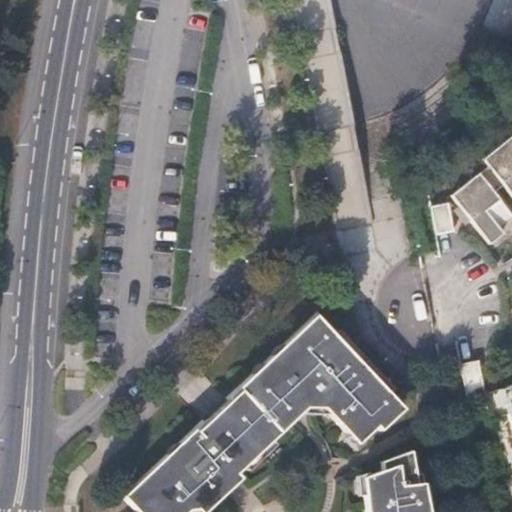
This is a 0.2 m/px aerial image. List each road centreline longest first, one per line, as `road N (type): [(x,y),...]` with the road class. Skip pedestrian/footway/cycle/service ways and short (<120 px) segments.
road 1 (secondary): [(65,0),(37,178),(12,484),(2,511)]
road 2 (secondary): [(30,511),(53,231),(89,0)]
road 3 (residential): [(411,283),(457,511)]
